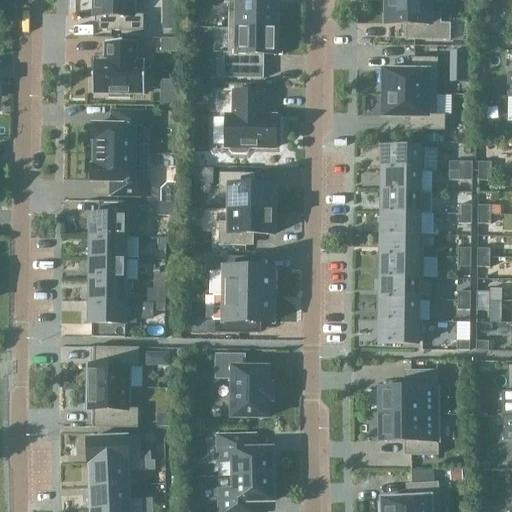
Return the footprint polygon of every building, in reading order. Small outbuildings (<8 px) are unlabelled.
[(92,0),(92,17),(97,17),(97,31),(142,32),(142,15),(133,15),(133,0),(92,0)] [(255,0),(223,0),(224,4),(228,4),(227,29),(276,30),(276,17),(282,17),(283,4),(255,3),(255,0)] [(430,0),(384,0),(384,24),(412,25),(412,40),(449,41),(449,24),(440,24),(440,14),(430,14),(430,0)] [(276,30),(227,29),(227,54),(223,54),(223,79),(263,79),(263,67),(254,67),(254,56),(282,56),(282,43),(276,43),(276,30)] [(134,63),(135,43),(105,42),(105,56),(107,56),(106,62),(92,62),(91,94),(108,94),(108,98),(128,99),(128,95),(143,95),(144,63),(134,63)] [(411,72),(380,72),(379,83),(383,83),(383,94),(435,95),(436,60),(411,59),(411,72)] [(233,92),(232,116),(225,116),(224,148),(229,148),(229,151),(231,154),(245,154),(247,151),(247,148),(274,149),(275,117),(261,116),(261,93),(233,92)] [(435,95),(383,94),(383,117),(410,117),(410,130),(443,131),(443,116),(435,116),(435,95)] [(149,113),(112,112),(111,126),(91,126),(91,141),(94,141),(94,154),(148,155),(149,113)] [(221,120),(208,121),(209,152),(222,151),(221,120)] [(511,148),(473,147),(473,161),(511,161),(511,148)] [(424,149),(383,148),(382,171),(424,171),(424,149)] [(148,155),(94,154),(94,167),(90,167),(90,182),(110,182),(110,196),(147,197),(148,155)] [(471,163),(458,162),(458,172),(471,172),(471,163)] [(491,163),(478,163),(477,172),(490,172),(491,163)] [(424,171),(382,171),(382,192),(419,193),(419,172),(424,172),(424,171)] [(471,172),(458,172),(458,181),(471,181),(471,172)] [(490,172),(477,172),(477,182),(490,182),(490,172)] [(246,174),(218,174),(218,197),(228,198),(228,210),(273,211),(274,187),(246,186),(246,174)] [(419,193),(382,192),(382,214),(418,215),(419,193)] [(135,239),(135,203),(98,202),(98,215),(89,215),(89,238),(125,238),(125,239),(135,239)] [(470,206),(457,206),(457,215),(470,215),(470,206)] [(490,206),(477,206),(477,215),(490,216),(490,206)] [(273,211),(228,210),(227,223),(218,223),(217,246),(245,246),(245,235),(273,235),(273,211)] [(418,215),(382,214),(381,236),(423,236),(423,235),(418,235),(418,215)] [(470,215),(457,215),(457,224),(470,225),(470,215)] [(490,216),(477,215),(477,225),(490,225),(490,216)] [(423,236),(381,236),(381,257),(422,258),(423,236)] [(125,260),(125,239),(125,238),(89,238),(89,259),(125,260)] [(167,239),(155,239),(155,247),(167,247),(167,239)] [(470,249),(457,249),(457,258),(470,258),(470,249)] [(489,249),(476,249),(476,258),(489,259),(489,249)] [(422,258),(381,257),(381,279),(422,279),(422,258)] [(240,258),(215,258),(215,271),(223,271),(223,296),(272,297),(273,271),(240,270),(240,258)] [(470,258),(457,258),(456,268),(469,268),(470,258)] [(489,259),(476,258),(476,268),(489,268),(489,259)] [(125,281),(125,260),(89,259),(88,281),(125,281)] [(166,274),(154,274),(154,282),(166,282),(166,274)] [(422,279),(381,279),(380,300),(417,301),(417,280),(422,280),(422,279)] [(124,303),(125,281),(88,281),(88,302),(124,303)] [(166,282),(154,282),(154,290),(166,290),(166,282)] [(469,292),(456,292),(456,302),(469,302),(469,292)] [(489,293),(476,292),(475,302),(488,302),(489,293)] [(272,323),(272,297),(223,296),(213,296),(212,320),(214,320),(214,334),(239,334),(239,322),(272,323)] [(417,301),(380,300),(380,322),(422,323),(422,322),(417,322),(417,301)] [(124,303),(88,302),(88,325),(97,325),(96,338),(124,339),(124,303)] [(469,302),(456,302),(456,311),(469,311),(469,302)] [(488,302),(475,302),(475,311),(488,311),(488,302)] [(166,304),(154,303),(154,311),(166,312),(166,304)] [(422,323),(380,322),(380,345),(421,345),(422,323)] [(468,342),(455,341),(455,351),(468,351),(468,342)] [(488,342),(475,342),(475,351),(488,352),(488,342)] [(127,389),(128,368),(137,368),(138,349),(92,348),(92,365),(87,365),(87,388),(127,389)] [(243,356),(215,356),(215,379),(231,379),(231,418),(267,419),(267,402),(271,402),(271,386),(267,386),(267,369),(243,368),(243,356)] [(437,415),(436,371),(409,371),(409,389),(378,389),(379,416),(437,415)] [(127,409),(127,389),(87,388),(87,411),(91,411),(91,428),(136,429),(137,410),(127,409)] [(437,456),(437,415),(379,416),(379,442),(410,442),(410,456),(437,456)] [(254,436),(217,437),(218,464),(230,463),(232,465),(232,477),(272,476),(271,466),(275,466),(275,453),(271,454),(271,450),(254,450),(254,436)] [(126,438),(87,439),(88,464),(150,461),(150,452),(126,453),(126,438)] [(154,461),(150,461),(88,464),(89,488),(128,487),(127,472),(154,471),(154,461)] [(272,476),(232,477),(232,484),(227,490),(218,490),(218,511),(255,511),(255,502),(272,502),(272,498),(276,498),(276,485),(272,485),(272,476)] [(438,511),(437,483),(410,485),(411,499),(380,500),(380,503),(377,503),(377,511),(438,511)] [(128,487),(89,488),(90,511),(152,508),(151,499),(128,500),(128,487)]
